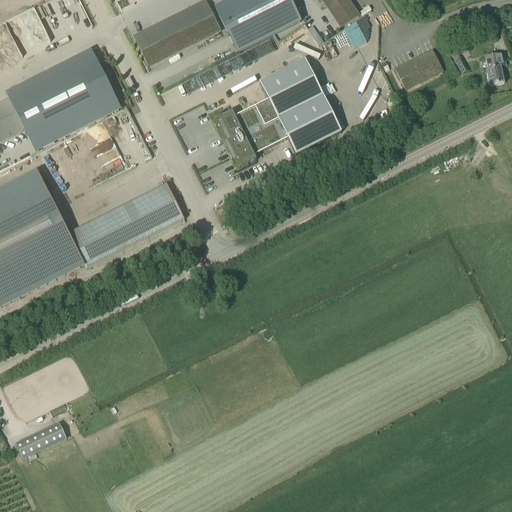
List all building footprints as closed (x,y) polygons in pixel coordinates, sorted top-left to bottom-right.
[(235,54),(299,23),(287,0),(232,0),(213,9),(235,54)] [(360,18),(347,0),(319,0),(340,31),(360,18)] [(221,34),(205,2),(132,38),(148,70),(221,34)] [(312,28),(307,31),(318,48),(323,44),(312,28)] [(449,53),(461,76),(468,72),(456,50),(449,53)] [(431,52),(394,70),(405,92),(442,74),(431,52)] [(502,55),(495,56),(483,58),(486,71),(485,71),(488,88),(502,85),(499,68),(505,67),(502,55)] [(28,90),(53,139),(116,107),(109,92),(93,61),(76,70),(74,67),(43,83),(28,90)] [(305,63),(259,86),(268,103),(234,119),(231,114),(212,124),(236,173),(256,163),(253,158),(287,141),(295,158),(341,135),(305,63)] [(0,308),(82,267),(37,176),(0,194),(0,308)] [(184,222),(167,188),(166,186),(69,235),(86,270),(184,222)] [(58,426),(30,439),(38,454),(65,442),(58,426)] [(30,439),(15,446),(22,461),(38,454),(30,439)]
